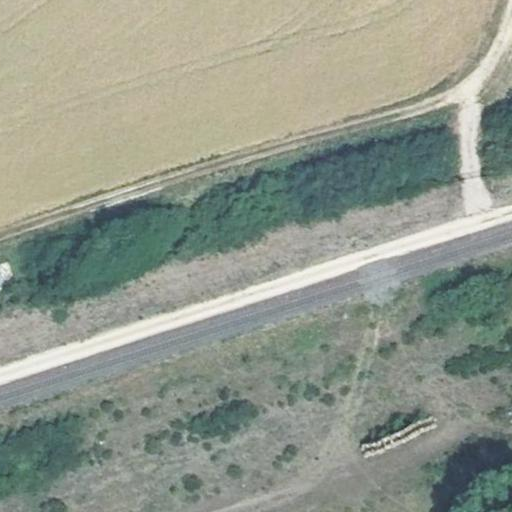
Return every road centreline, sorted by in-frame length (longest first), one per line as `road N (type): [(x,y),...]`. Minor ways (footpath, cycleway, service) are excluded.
road 1 (track): [(511,29),(482,78),(453,97),(0,237)]
road 2 (track): [(196,511),(440,436)]
